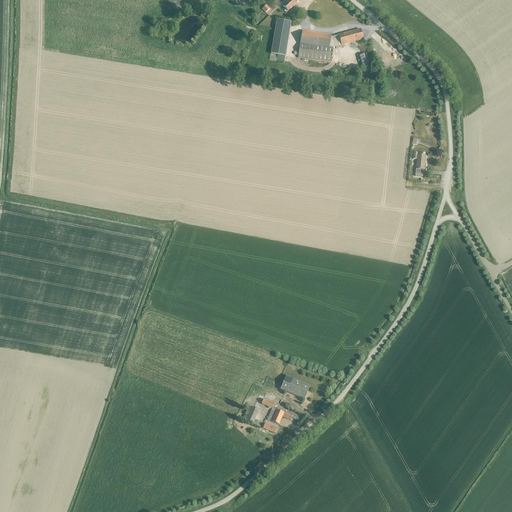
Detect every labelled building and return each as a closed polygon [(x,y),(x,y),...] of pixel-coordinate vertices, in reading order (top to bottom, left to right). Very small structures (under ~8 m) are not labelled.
[(288,11),(299,0),(289,0),(283,6),(288,11)] [(277,20),(271,54),(285,57),(291,22),(277,20)] [(344,45),(363,40),(360,30),(331,38),(331,36),(317,34),(302,31),(300,44),(298,58),(331,62),(333,48),(335,47),(336,49),(345,47),(344,45)] [(366,54),(359,56),(363,69),(370,67),(366,54)] [(422,177),(423,174),(423,170),(424,170),(426,156),(417,155),(415,176),(422,177)] [(304,399),(309,385),(285,376),(280,390),(304,399)] [(302,417),(274,404),(263,399),(261,404),(272,409),(267,420),(278,425),(282,417),(291,421),(292,419),(299,423),(302,417)] [(260,428),(262,423),(254,420),(259,411),(248,406),(242,420),(260,428)] [(274,434),(276,429),(263,423),(261,428),(274,434)]
